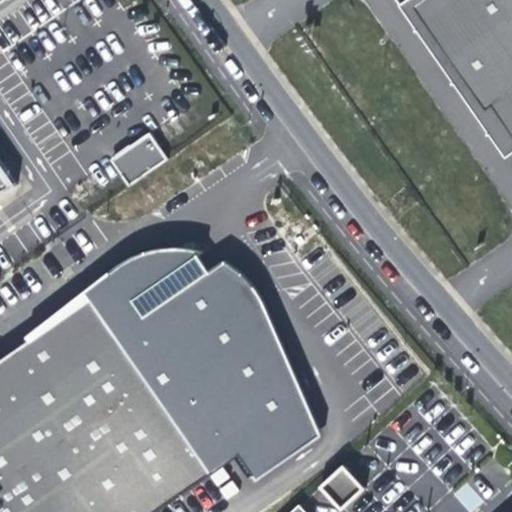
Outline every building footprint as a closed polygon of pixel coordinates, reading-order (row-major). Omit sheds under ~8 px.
[(511,0),(397,0),(509,157),(511,154),(511,0)] [(150,133),(111,160),(129,186),(168,159),(150,133)] [(0,196),(14,187),(0,166),(0,196)] [(141,255),(89,291),(30,341),(0,361),(0,511),(157,511),(242,452),(261,479),(323,435),(259,293),(237,266),(208,252),(173,248),(141,255)] [(321,486),(342,509),(365,488),(344,465),(321,486)]
